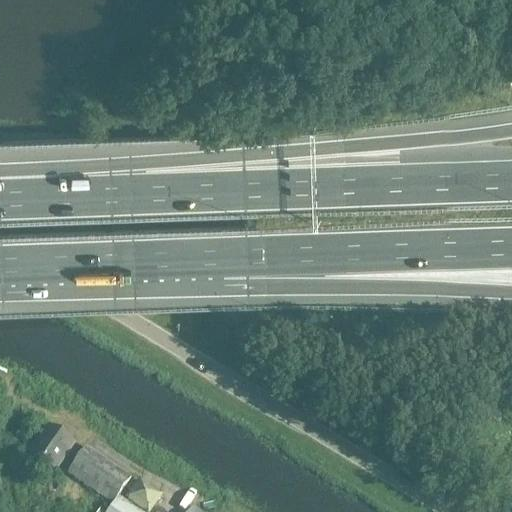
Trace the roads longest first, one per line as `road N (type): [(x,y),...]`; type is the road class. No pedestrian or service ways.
road 1 (tertiary): [(0,243),(444,511)]
road 2 (motorway): [(511,130),(243,154),(0,194)]
road 3 (motorway): [(511,181),(0,199)]
road 4 (motorway): [(246,260),(511,290)]
road 5 (motorway): [(246,260),(511,250)]
road 6 (motorway): [(0,263),(246,260)]
